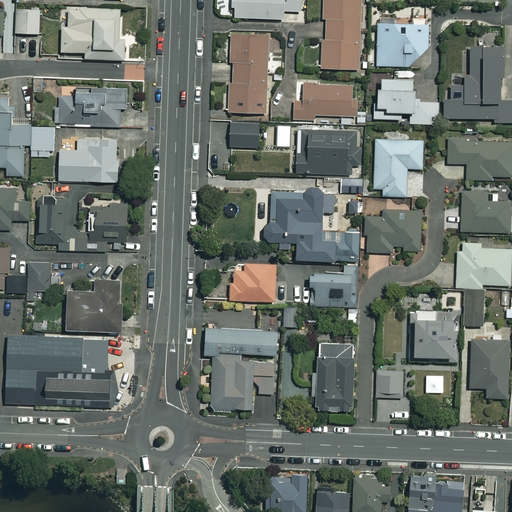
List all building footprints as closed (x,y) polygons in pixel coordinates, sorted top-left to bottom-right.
[(230,0),(230,7),(233,7),(233,18),(281,20),(281,11),(300,12),(300,0),(230,0)] [(359,0),(321,0),(321,19),(324,19),(324,39),(320,39),(320,69),(358,70),(359,0)] [(432,6),(413,6),(412,15),(432,15),(432,6)] [(120,7),(68,8),(68,25),(61,26),(61,51),(86,50),(86,58),(124,57),(124,35),(120,35),(120,7)] [(39,32),(39,8),(16,8),(16,32),(39,32)] [(376,66),(408,66),(427,49),(427,26),(376,26),(376,66)] [(268,34),(231,32),(227,112),(264,114),(268,34)] [(499,48),(468,48),(468,75),(462,75),(462,99),(442,99),(442,118),(493,119),(493,122),(511,122),(511,100),(499,101),(499,48)] [(43,77),(34,77),(34,91),(42,91),(43,77)] [(410,79),(374,78),(373,119),(399,120),(399,113),(410,113),(409,124),(436,124),(437,102),(409,101),(410,79)] [(127,106),(128,84),(91,83),(91,88),(76,87),(75,95),(56,95),(55,123),(120,125),(121,106),(127,106)] [(351,87),(301,84),(300,100),(293,100),(292,119),(313,120),(313,115),(354,117),(355,99),(350,99),(351,87)] [(32,156),(30,126),(30,122),(11,122),(10,92),(0,91),(0,165),(6,165),(7,175),(32,174),(32,156)] [(256,124),(228,123),(228,147),(256,147),(256,124)] [(30,126),(32,156),(55,155),(54,125),(30,126)] [(287,126),(275,127),(276,147),(288,146),(287,126)] [(354,132),(298,130),(298,153),(294,153),(294,173),(358,175),(359,148),(354,147),(354,132)] [(77,147),(59,147),(58,180),(119,180),(120,136),(77,135),(77,147)] [(463,138),(446,139),(447,164),(465,163),(466,179),(490,179),(490,177),(511,176),(511,141),(463,142),(463,138)] [(421,141),(374,140),(373,188),(382,188),(382,196),(405,196),(405,168),(421,169),(421,141)] [(361,179),(344,179),(344,193),(361,192),(361,179)] [(16,187),(0,186),(0,227),(11,228),(11,218),(30,219),(30,200),(16,200),(16,187)] [(269,224),(262,224),(262,242),(294,242),(294,260),(357,261),(357,233),(319,232),(319,212),(333,213),(333,192),(320,192),(316,188),(312,187),(307,188),(303,192),(269,192),(269,224)] [(486,192),(460,192),(459,231),(508,232),(509,201),(485,201),(486,192)] [(129,199),(93,198),(93,205),(86,205),(86,230),(65,229),(66,201),(54,201),(54,195),(40,194),(38,242),(58,242),(58,248),(107,250),(107,240),(127,241),(129,199)] [(419,211),(383,211),(383,216),(363,215),(363,234),(366,234),(365,252),(389,252),(389,249),(418,250),(419,211)] [(480,243),(462,243),(462,251),(456,251),(455,288),(480,288),(480,285),(509,285),(509,249),(480,249),(480,243)] [(10,245),(0,245),(0,286),(3,286),(3,271),(10,271),(10,245)] [(28,274),(28,289),(50,289),(51,261),(28,261),(28,274)] [(274,265),(242,264),(242,271),(229,270),(228,300),(258,301),(273,302),(274,265)] [(355,266),(342,266),(342,274),(306,274),(306,289),(310,289),(310,303),(310,307),(354,307),(355,266)] [(28,289),(28,274),(6,274),(6,290),(28,291),(28,289)] [(120,280),(94,280),(93,290),(66,290),(65,330),(119,331),(120,280)] [(482,326),(482,293),(440,293),(440,312),(410,312),(410,357),(456,357),(456,348),(450,348),(450,326),(482,326)] [(296,308),(283,307),(282,326),(295,326),(295,322),(296,308)] [(258,327),(206,325),(205,353),(213,353),(211,405),(253,407),(254,380),(259,385),(258,393),(274,394),(276,358),(250,357),(251,353),(277,354),(278,335),(278,329),(277,328),(258,327)] [(109,337),(7,332),(4,404),(113,408),(120,387),(115,366),(108,365),(109,337)] [(402,334),(377,333),(376,360),(402,360),(402,334)] [(507,340),(469,339),(468,388),(485,388),(485,398),(506,398),(507,340)] [(355,345),(320,344),(320,376),(315,376),(315,397),(319,397),(318,411),(354,412),(355,345)] [(307,511),(306,473),(265,475),(266,511),(307,511)] [(432,478),(401,476),(399,511),(459,511),(461,483),(432,482),(432,478)] [(387,478),(352,478),(351,511),(378,511),(379,501),(387,501),(387,478)] [(346,511),(347,493),(314,491),(312,511),(346,511)]
